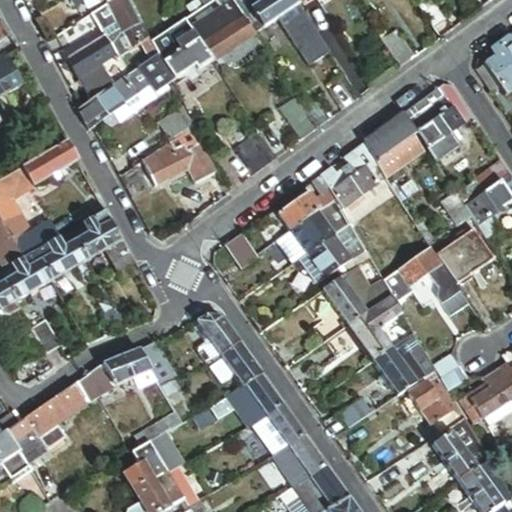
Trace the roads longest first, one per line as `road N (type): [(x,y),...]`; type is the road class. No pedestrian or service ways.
road 1 (residential): [(447,58),(206,238),(187,282)]
road 2 (residential): [(187,282),(143,254),(24,39)]
road 3 (residential): [(369,511),(229,313),(187,282)]
road 4 (residential): [(187,282),(177,318),(95,355),(19,404),(0,370)]
